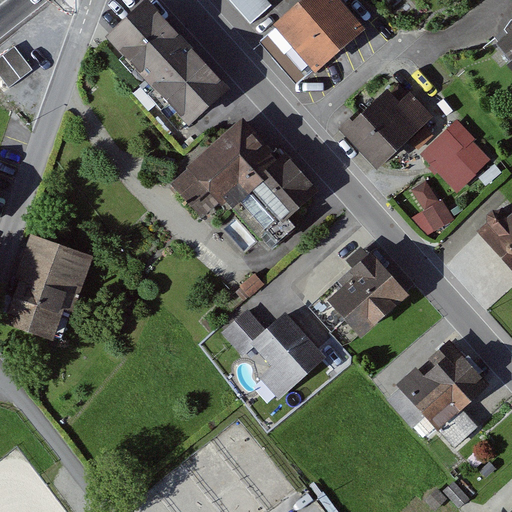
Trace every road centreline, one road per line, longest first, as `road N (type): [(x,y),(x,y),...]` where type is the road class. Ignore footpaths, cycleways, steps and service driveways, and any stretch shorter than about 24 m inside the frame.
road 1 (residential): [(179,0),(511,371)]
road 2 (residential): [(0,266),(91,0)]
road 3 (residential): [(0,373),(111,511)]
